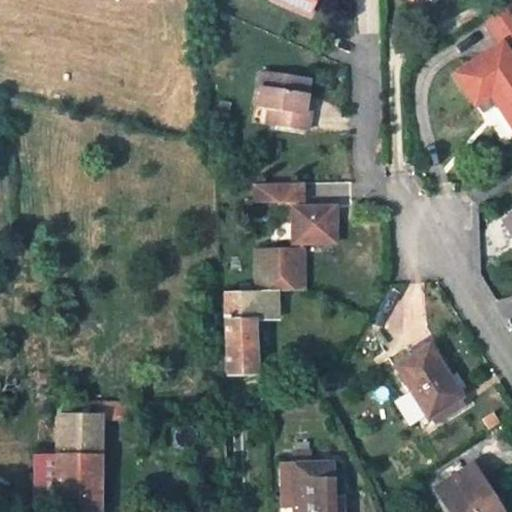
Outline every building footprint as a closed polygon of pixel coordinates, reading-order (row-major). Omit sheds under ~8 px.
[(279,0),(309,13),(313,4),(303,0),(279,0)] [(511,38),(511,6),(508,0),(507,0),(483,15),(501,44),(503,45),(511,38)] [(511,127),(511,58),(503,45),(501,44),(454,73),(474,105),(491,94),(511,127)] [(306,98),(310,78),(262,71),(256,107),(268,109),(277,110),(274,127),(307,132),(310,113),(304,112),(306,98)] [(268,109),(265,126),(274,127),(277,110),(268,109)] [(302,184),(254,184),(254,203),(302,203),(302,184)] [(335,208),(293,208),(293,245),(294,245),(294,249),(256,249),(256,285),(282,285),(282,292),(304,291),(303,249),(302,249),(302,244),(336,244),(335,208)] [(223,292),(226,374),(257,374),(255,318),(278,318),(277,292),(256,292),(223,292)] [(462,396),(429,345),(395,366),(428,418),(462,396)] [(55,402),(55,414),(86,414),(86,403),(55,402)] [(86,414),(102,414),(102,402),(86,403),(86,414)] [(102,419),(144,421),(144,403),(102,402),(102,414),(102,419)] [(144,421),(165,422),(165,404),(144,403),(144,421)] [(55,414),(55,453),(102,454),(102,419),(102,414),(86,414),(55,414)] [(314,463),(313,450),(293,451),(293,463),(314,463)] [(55,453),(34,455),(34,493),(55,493),(55,453)] [(101,511),(102,454),(55,453),(55,493),(55,511),(101,511)] [(334,497),(333,463),(314,463),(293,463),(281,464),(282,494),(293,494),(293,507),(293,511),(343,511),(343,496),(334,497)] [(450,511),(501,511),(472,466),(436,489),(450,511)] [(282,494),(282,507),(293,507),(293,494),(282,494)]
